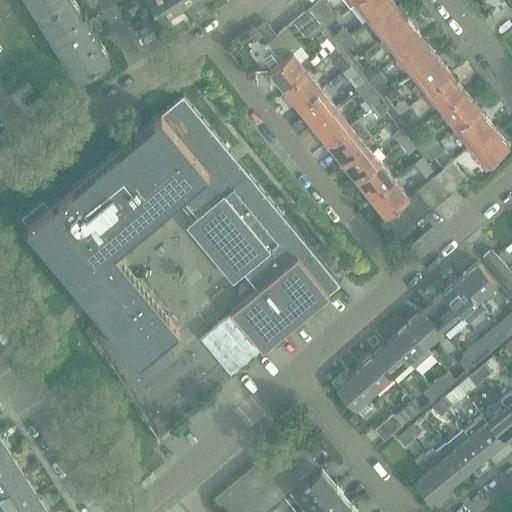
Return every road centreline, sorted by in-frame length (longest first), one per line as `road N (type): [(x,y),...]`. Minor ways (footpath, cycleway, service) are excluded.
road 1 (residential): [(399,279),(202,37)]
road 2 (residential): [(140,511),(291,374)]
road 3 (residential): [(404,511),(291,374)]
road 4 (residential): [(399,279),(511,176)]
road 5 (residential): [(15,390),(98,511)]
road 6 (residential): [(291,374),(399,279)]
road 7 (residential): [(34,144),(146,73)]
